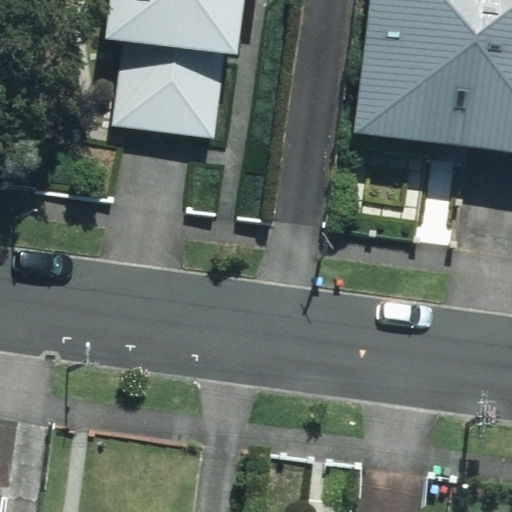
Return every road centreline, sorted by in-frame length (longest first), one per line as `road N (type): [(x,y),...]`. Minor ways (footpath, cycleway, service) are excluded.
road 1 (residential): [(0,297),(511,366)]
road 2 (unknown): [(295,337),(340,0)]
